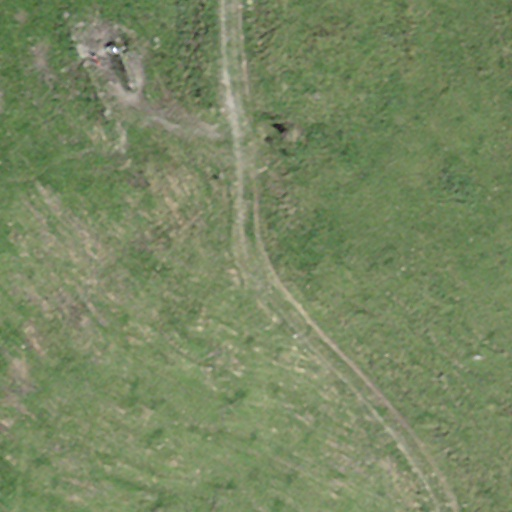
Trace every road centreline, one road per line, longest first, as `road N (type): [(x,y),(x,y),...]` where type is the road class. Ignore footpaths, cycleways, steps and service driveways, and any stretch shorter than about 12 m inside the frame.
road 1 (track): [(446,511),(390,419),(267,292),(245,208),(244,135)]
road 2 (track): [(230,0),(244,135)]
